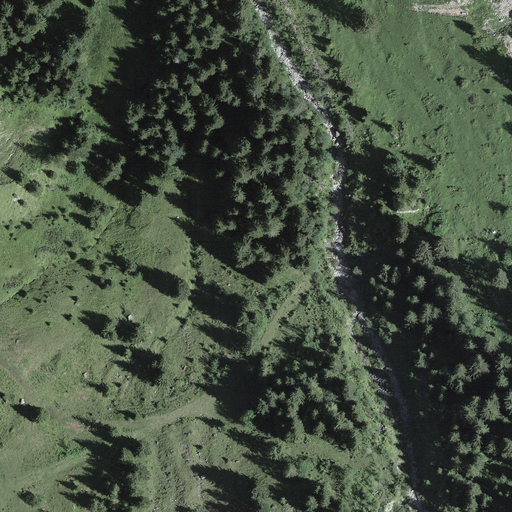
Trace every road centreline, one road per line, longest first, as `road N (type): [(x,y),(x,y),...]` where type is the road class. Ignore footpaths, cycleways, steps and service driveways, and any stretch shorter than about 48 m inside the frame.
road 1 (track): [(0,364),(74,423),(168,417),(250,365),(325,264)]
road 2 (track): [(198,404),(254,434),(388,472)]
road 3 (track): [(155,420),(17,483),(11,494),(19,511)]
